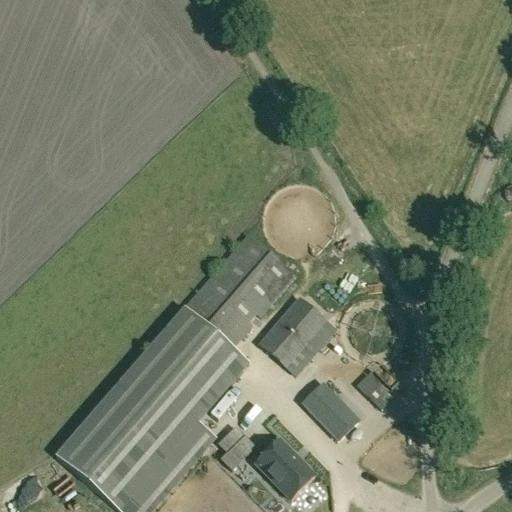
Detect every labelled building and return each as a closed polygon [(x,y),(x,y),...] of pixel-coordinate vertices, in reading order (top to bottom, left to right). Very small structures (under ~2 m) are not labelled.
[(295,279),(248,239),(186,312),(232,352),(252,328),(248,325),(255,316),(260,320),(295,279)] [(286,371),(326,325),(299,302),(260,347),(286,371)] [(55,462),(113,511),(123,511),(249,368),(185,312),(55,462)] [(393,401),(380,388),(379,388),(368,377),(357,389),(367,399),(366,399),(381,413),(393,401)] [(324,387),(305,406),(339,442),(359,423),(324,387)] [(315,479),(279,443),(255,467),(291,503),(315,479)] [(238,467),(227,456),(220,463),(231,474),(238,467)] [(324,489),(338,477),(329,467),(315,479),(324,489)] [(0,501),(5,511),(27,511),(65,494),(55,473),(0,499),(0,501)]
